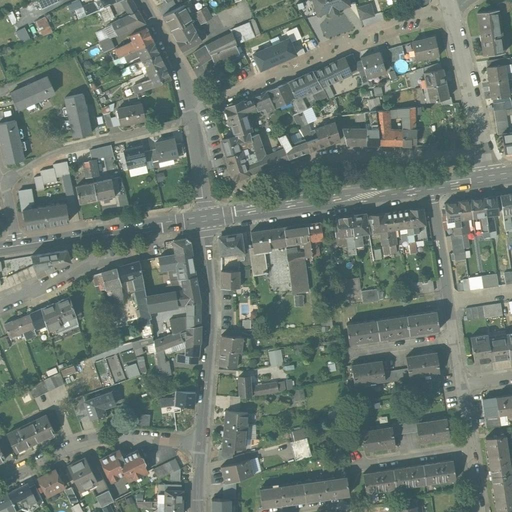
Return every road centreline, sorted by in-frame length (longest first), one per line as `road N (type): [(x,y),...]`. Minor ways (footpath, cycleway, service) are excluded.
road 1 (residential): [(192,117),(335,47),(451,11)]
road 2 (secondary): [(203,219),(430,187)]
road 3 (residential): [(203,219),(210,335),(202,444)]
road 4 (residential): [(489,152),(353,151),(273,174)]
road 5 (residential): [(0,475),(106,438),(202,444)]
road 6 (residential): [(192,117),(69,149),(6,183)]
road 7 (secondary): [(16,246),(203,219)]
road 8 (residential): [(453,338),(430,187)]
road 9 (residential): [(489,152),(451,11)]
road 10 (residential): [(0,302),(132,253)]
road 11 (residential): [(142,0),(186,80),(192,117)]
